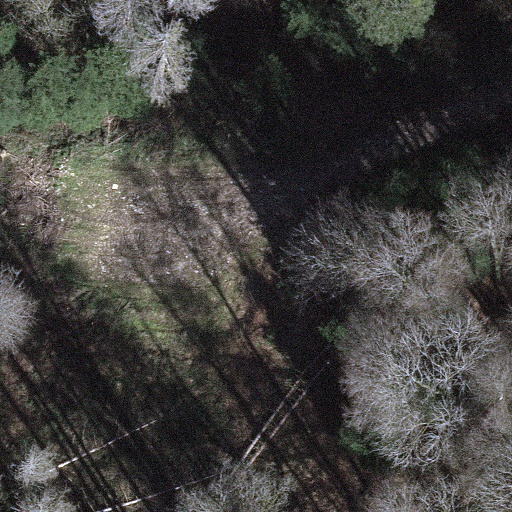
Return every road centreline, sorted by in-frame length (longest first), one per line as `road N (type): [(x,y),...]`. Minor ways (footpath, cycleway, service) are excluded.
road 1 (track): [(0,200),(253,161),(511,70)]
road 2 (track): [(511,359),(315,362),(250,344),(91,192)]
